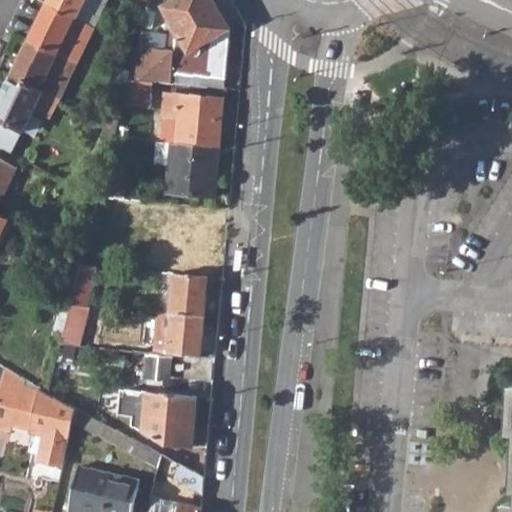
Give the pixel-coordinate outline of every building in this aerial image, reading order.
[(75,16),(77,17),(84,0),(47,0),(47,2),(75,16)] [(153,80),(172,82),(174,71),(228,76),(232,29),(215,0),(172,0),(164,5),(181,35),(177,38),(176,50),(136,48),(131,72),(129,77),(153,80)] [(29,39),(57,53),(65,38),(75,16),(47,2),(29,39)] [(117,38),(136,48),(139,42),(140,36),(121,28),(117,38)] [(69,59),(77,44),(65,38),(57,53),(69,59)] [(12,74),(40,88),(43,89),(59,97),(76,63),(69,59),(57,53),(29,39),(12,74)] [(113,82),(126,88),(129,77),(131,72),(120,67),(113,82)] [(0,97),(0,118),(23,130),(43,89),(40,88),(12,74),(0,97)] [(125,95),(152,97),(153,80),(129,77),(126,88),(125,95)] [(358,116),(360,93),(355,93),(350,92),(349,115),(358,116)] [(180,118),(178,144),(221,148),(225,100),(167,94),(165,117),(180,118)] [(89,163),(105,170),(114,137),(117,126),(110,122),(89,163)] [(167,192),(216,197),(221,148),(178,144),(172,143),(167,192)] [(0,197),(15,166),(0,158),(0,197)] [(99,196),(126,200),(127,183),(103,182),(99,196)] [(94,218),(142,223),(144,201),(126,200),(99,196),(94,218)] [(174,273),(208,277),(213,228),(167,224),(162,273),(174,273)] [(243,249),(235,248),(233,269),(241,270),(243,249)] [(208,277),(174,273),(170,314),(173,314),(204,317),(208,277)] [(62,343),(76,344),(86,306),(72,305),(69,314),(65,330),(62,343)] [(56,328),(65,330),(69,314),(61,311),(56,328)] [(204,317),(173,314),(169,354),(201,357),(204,317)] [(0,378),(0,402),(15,407),(21,384),(40,390),(42,386),(4,364),(0,378)] [(61,463),(66,439),(73,407),(40,390),(21,384),(15,407),(12,422),(32,427),(31,431),(42,434),(37,458),(61,463)] [(167,444),(192,446),(197,395),(122,388),(119,413),(133,414),(132,423),(167,444)] [(15,407),(0,402),(0,424),(11,427),(12,422),(15,407)] [(73,420),(159,467),(159,466),(163,453),(76,406),(73,420)] [(159,467),(204,491),(206,476),(163,453),(159,466),(159,467)] [(129,511),(137,479),(76,465),(65,511),(129,511)] [(146,511),(201,511),(202,506),(150,496),(146,511)]
